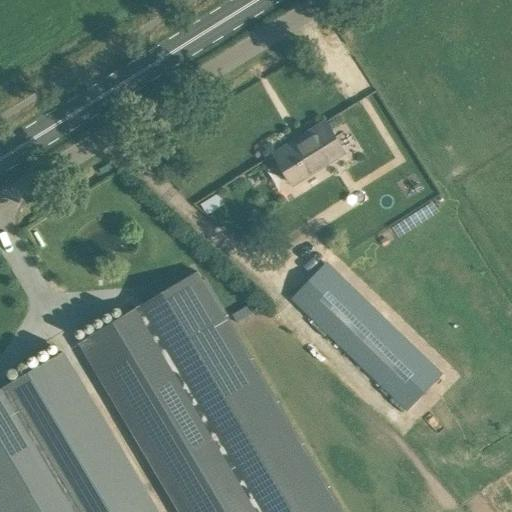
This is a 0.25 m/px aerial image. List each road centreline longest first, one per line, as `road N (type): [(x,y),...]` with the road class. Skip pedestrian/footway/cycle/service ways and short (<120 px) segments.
road 1 (unclassified): [(0,205),(332,0)]
road 2 (primary): [(0,166),(263,0)]
